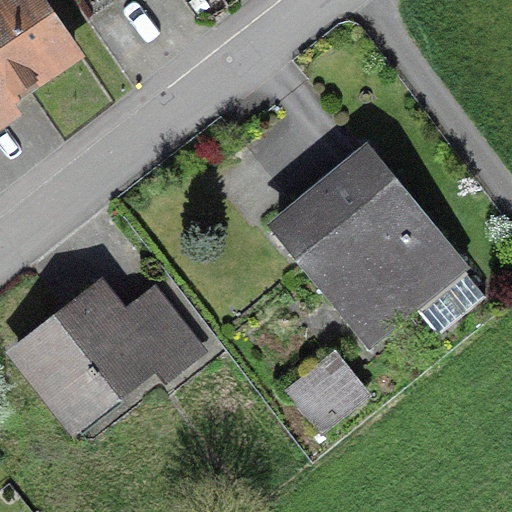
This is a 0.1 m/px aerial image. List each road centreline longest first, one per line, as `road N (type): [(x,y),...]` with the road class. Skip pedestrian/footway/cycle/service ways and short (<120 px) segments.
road 1 (residential): [(0,237),(305,0)]
road 2 (track): [(355,0),(511,208)]
